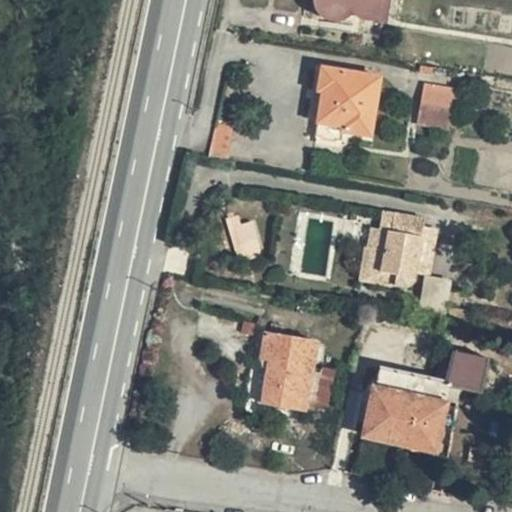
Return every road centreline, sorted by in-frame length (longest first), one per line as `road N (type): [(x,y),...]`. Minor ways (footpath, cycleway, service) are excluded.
road 1 (primary): [(177,0),(81,466)]
road 2 (residential): [(81,466),(347,511)]
